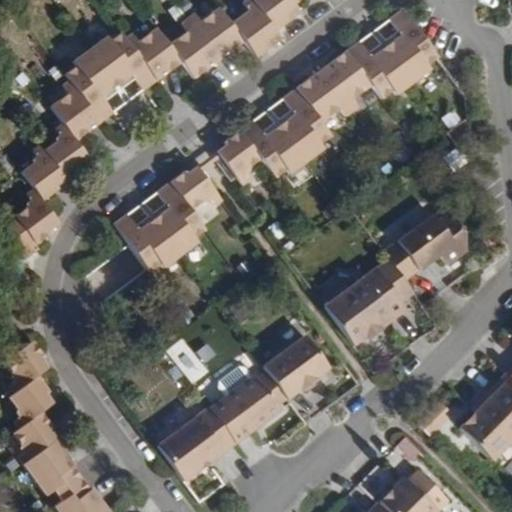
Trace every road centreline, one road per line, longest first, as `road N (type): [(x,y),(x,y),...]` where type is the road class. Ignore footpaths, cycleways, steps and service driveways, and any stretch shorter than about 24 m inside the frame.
road 1 (residential): [(171,511),(59,351),(51,303),(59,255),(99,193),(372,0)]
road 2 (residential): [(511,292),(264,511)]
road 3 (residential): [(457,0),(461,26),(496,52),(511,189)]
